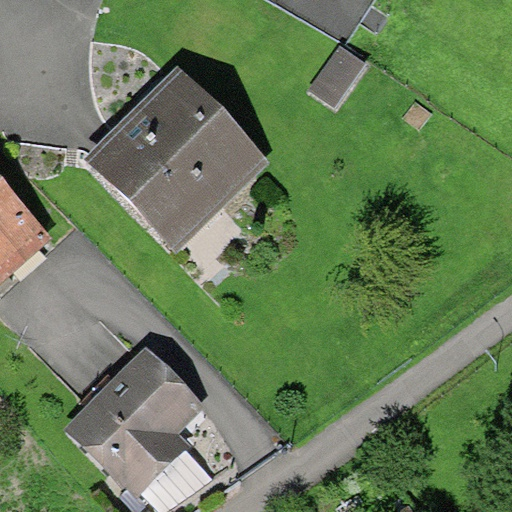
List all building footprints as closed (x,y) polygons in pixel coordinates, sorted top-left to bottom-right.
[(329,39),(300,79),(338,106),(367,66),(329,39)] [(96,164),(176,246),(262,163),(198,99),(191,106),(174,88),(132,129),(96,164)] [(0,274),(46,234),(0,181),(0,274)] [(128,481),(135,487),(180,442),(174,434),(202,406),(152,354),(73,432),(124,484),(128,481)] [(187,449),(180,442),(135,487),(141,494),(187,449)]
